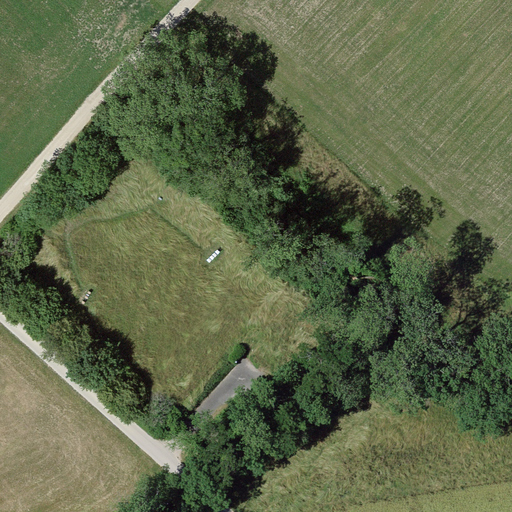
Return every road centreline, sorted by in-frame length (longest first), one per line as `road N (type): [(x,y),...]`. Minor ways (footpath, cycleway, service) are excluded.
road 1 (track): [(0,311),(226,511)]
road 2 (track): [(195,0),(0,213)]
